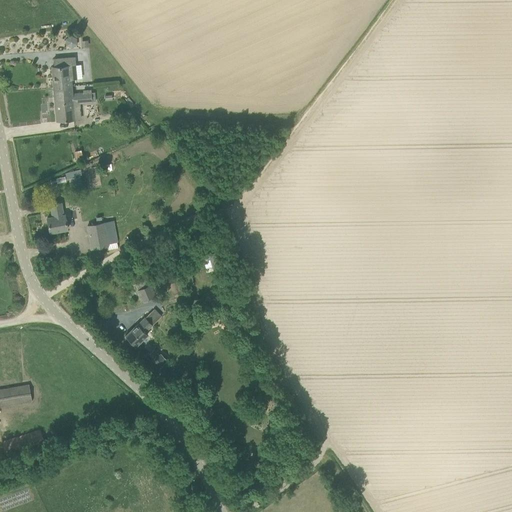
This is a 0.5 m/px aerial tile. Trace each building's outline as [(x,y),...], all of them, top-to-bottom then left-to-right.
[(66,45),(72,48),(77,45),(76,38),(71,36),(66,39),(66,45)] [(52,67),(57,120),(74,119),(72,104),(91,102),(91,92),(71,94),(70,79),(76,79),(74,57),(53,59),(54,67),(52,67)] [(73,178),(75,186),(82,185),(80,176),(73,178)] [(50,232),(66,229),(67,229),(64,214),(63,215),(61,203),(50,205),(53,216),(50,217),(51,223),(48,224),(50,232)] [(103,223),(88,226),(92,249),(107,247),(103,223)] [(214,273),(220,272),(217,260),(211,262),(211,261),(205,262),(208,274),(214,272),(214,273)] [(178,272),(165,276),(171,295),(184,291),(178,272)] [(148,279),(135,284),(138,289),(137,289),(142,301),(156,295),(151,283),(150,284),(148,279)] [(154,309),(152,311),(145,317),(138,324),(137,324),(125,336),(135,346),(148,334),(145,332),(162,316),(154,309)] [(154,349),(146,356),(158,370),(168,361),(160,353),(159,354),(154,349)] [(29,384),(0,389),(0,406),(32,401),(29,384)] [(6,454),(35,444),(44,441),(40,430),(2,442),(6,454)]
